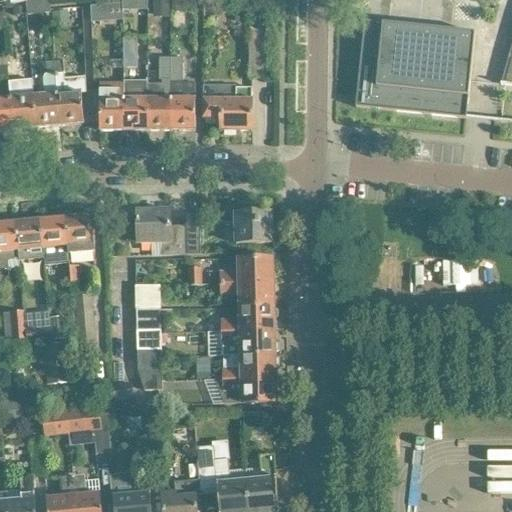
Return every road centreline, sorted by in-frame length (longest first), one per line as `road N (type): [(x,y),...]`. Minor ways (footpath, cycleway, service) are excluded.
road 1 (residential): [(0,183),(97,171),(313,168)]
road 2 (residential): [(315,511),(314,308)]
road 3 (unclassified): [(313,168),(511,183)]
road 4 (residential): [(511,309),(314,308)]
road 5 (residential): [(313,168),(310,0)]
road 6 (residential): [(314,308),(313,168)]
